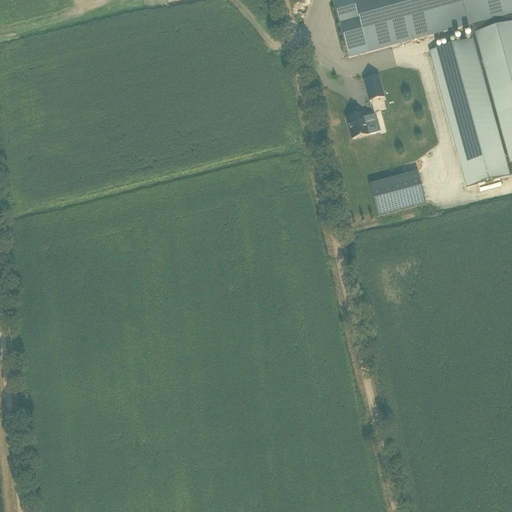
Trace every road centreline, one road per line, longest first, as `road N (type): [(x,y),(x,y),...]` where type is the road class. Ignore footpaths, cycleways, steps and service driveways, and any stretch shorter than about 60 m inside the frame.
road 1 (track): [(295,38),(406,511)]
road 2 (track): [(18,511),(0,338)]
